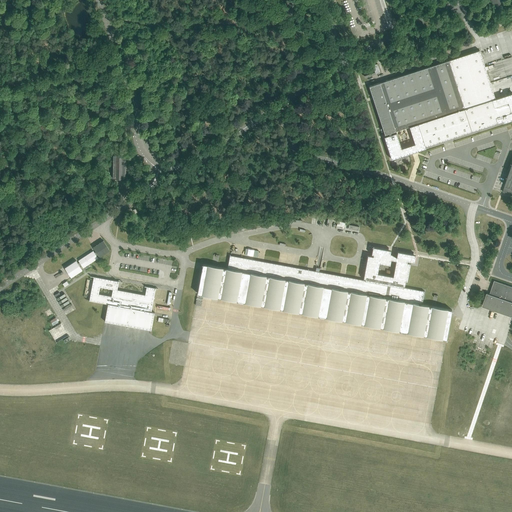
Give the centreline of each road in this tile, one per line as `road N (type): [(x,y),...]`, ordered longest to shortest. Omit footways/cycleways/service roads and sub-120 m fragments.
road 1 (unclassified): [(511,219),(278,146),(247,128)]
road 2 (unclassified): [(462,0),(247,128)]
road 3 (unclassified): [(158,164),(128,204),(0,288)]
road 4 (unclassified): [(158,164),(139,147),(99,0)]
